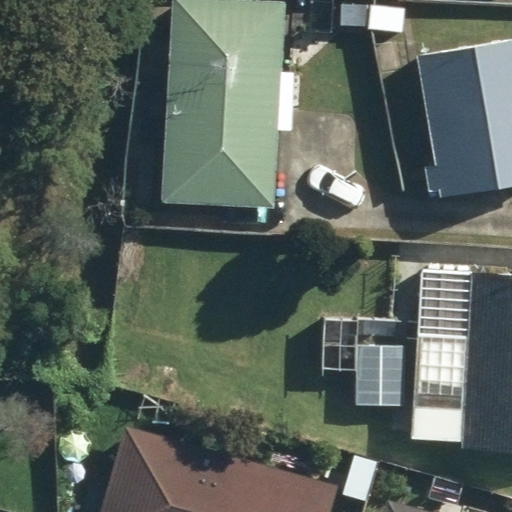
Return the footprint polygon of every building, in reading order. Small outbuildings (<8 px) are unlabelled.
[(285,0),(175,0),(165,198),(273,204),(285,0)] [(511,28),(417,44),(442,192),(511,180),(511,28)] [(511,268),(465,268),(461,446),(511,446),(511,268)] [(340,511),(350,477),(132,419),(106,511),(340,511)] [(0,511),(12,511),(17,498),(0,493),(0,511)] [(442,511),(380,497),(376,511),(442,511)]
